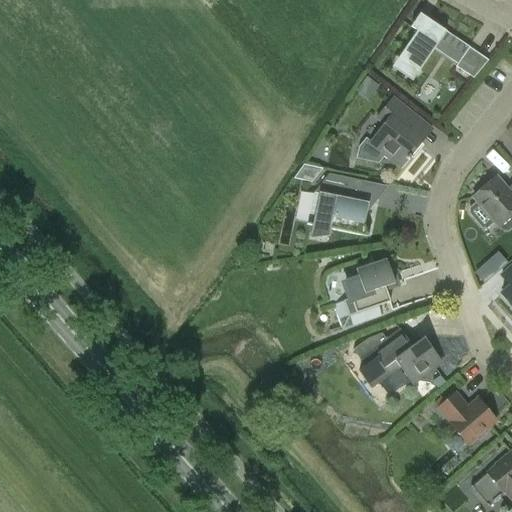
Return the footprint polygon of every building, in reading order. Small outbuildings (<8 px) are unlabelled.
[(410,28),(416,32),(391,69),(411,83),(445,32),(419,15),(410,28)] [(488,61),(469,48),(455,68),(473,79),(488,61)] [(384,125),(370,142),(365,139),(358,149),(356,160),(377,164),(384,156),(400,169),(431,131),(392,99),(376,119),(384,125)] [(294,179),(311,183),(321,170),(304,166),(294,179)] [(329,175),(314,193),(306,226),(312,227),(308,241),(329,238),(330,231),(368,239),(364,225),(368,204),(357,201),(361,181),(329,175)] [(472,197),(476,202),(469,208),(468,214),(481,229),(487,230),(494,223),(498,229),(502,232),(507,232),(511,228),(511,217),(511,184),(506,190),(496,177),(472,197)] [(345,285),(350,300),(333,306),(341,330),(381,316),(378,306),(388,302),(384,288),(394,285),(386,260),(355,270),(358,280),(345,285)] [(423,340),(413,347),(400,329),(385,340),(382,335),(366,341),(352,351),(364,367),(357,372),(371,390),(400,369),(412,385),(417,382),(429,384),(430,372),(441,364),(423,340)] [(468,446),(496,422),(477,400),(467,408),(455,394),(436,410),(468,446)] [(486,510),(505,495),(511,502),(511,452),(468,490),(486,510)]
